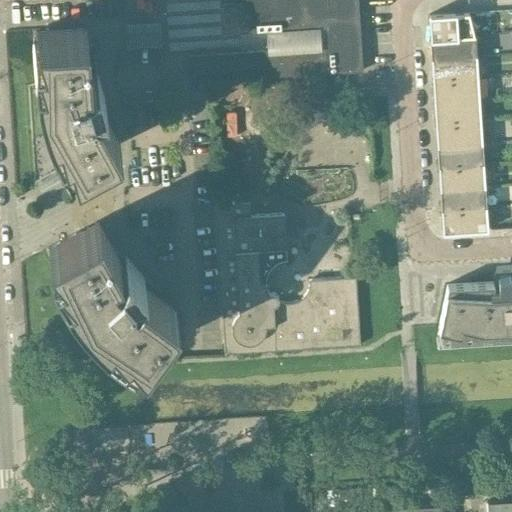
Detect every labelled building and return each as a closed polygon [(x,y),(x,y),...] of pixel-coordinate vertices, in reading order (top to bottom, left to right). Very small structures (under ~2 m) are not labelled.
[(362,71),(359,34),(357,0),(317,0),(319,29),(320,46),(241,51),(243,78),(316,73),(322,73),(362,71)] [(319,29),(317,0),(245,0),(248,30),(251,33),(319,29)] [(468,12),(454,13),(428,14),(430,37),(473,34),(468,12)] [(128,22),(128,44),(160,44),(160,22),(128,22)] [(104,99),(96,72),(86,80),(83,81),(81,74),(88,73),(85,29),(86,29),(86,28),(35,31),(42,52),(36,53),(42,74),(34,75),(35,80),(36,84),(37,91),(39,100),(41,104),(43,112),(45,118),(48,124),(50,130),(58,126),(64,148),(69,145),(75,166),(104,150),(119,142),(97,102),(90,106),(88,99),(91,98),(104,99)] [(473,34),(430,37),(431,59),(474,56),(473,34)] [(241,51),(228,52),(229,79),(243,78),(241,51)] [(228,52),(214,53),(215,80),(229,79),(228,52)] [(214,53),(200,54),(202,80),(206,80),(215,80),(214,53)] [(200,54),(188,55),(189,81),(202,80),(200,54)] [(474,56),(431,59),(433,80),(476,77),(474,56)] [(476,77),(433,80),(434,102),(477,99),(476,77)] [(363,97),(363,88),(351,89),(352,98),(363,97)] [(477,99),(434,102),(435,123),(479,120),(477,99)] [(479,120),(435,123),(437,145),(480,142),(479,120)] [(480,142),(437,145),(438,166),(481,164),(480,142)] [(481,164),(438,166),(440,188),(483,185),(481,164)] [(248,192),(247,180),(234,181),(235,193),(248,192)] [(483,185),(440,188),(441,210),(484,207),(483,185)] [(359,344),(357,315),(355,276),(308,279),(308,281),(308,284),(308,286),(307,289),(306,291),(305,293),(303,295),(301,297),(299,299),(297,300),(295,301),(292,302),(290,302),(287,302),(285,302),(282,302),(280,301),(278,300),(278,299),(278,297),(277,296),(276,294),(274,293),(273,292),(271,292),(269,293),(268,290),(267,288),(266,286),(266,283),(266,281),(266,278),(266,276),(267,273),(268,271),(270,269),(271,267),(273,265),(275,263),(277,262),(279,261),(281,260),(284,260),(286,260),(286,250),(283,213),(250,215),(249,202),(214,204),(223,353),(258,351),(258,345),(274,344),(274,350),(359,344)] [(484,207),(441,210),(443,232),(486,229),(484,207)] [(97,220),(83,228),(47,248),(55,256),(50,260),(54,270),(57,275),(60,281),(62,285),(66,291),(71,299),(76,305),(80,309),(87,317),(90,321),(97,328),(104,335),(110,327),(124,344),(128,339),(142,356),(176,310),(175,308),(175,309),(139,283),(133,290),(129,284),(131,282),(144,278),(125,257),(119,268),(116,271),(111,264),(119,260),(97,220)] [(511,267),(507,267),(508,273),(497,276),(498,291),(496,291),(496,293),(490,294),(492,281),(446,284),(435,338),(446,338),(446,339),(511,334),(511,267)] [(440,483),(430,484),(430,492),(441,492),(440,483)] [(412,485),(401,485),(402,494),(413,493),(412,485)] [(387,486),(376,487),(377,496),(387,495),(387,486)] [(362,488),(352,489),(352,497),(363,497),(362,488)] [(338,489),(327,490),(327,499),(338,498),(338,489)] [(511,511),(511,498),(486,501),(486,511),(511,511)]
